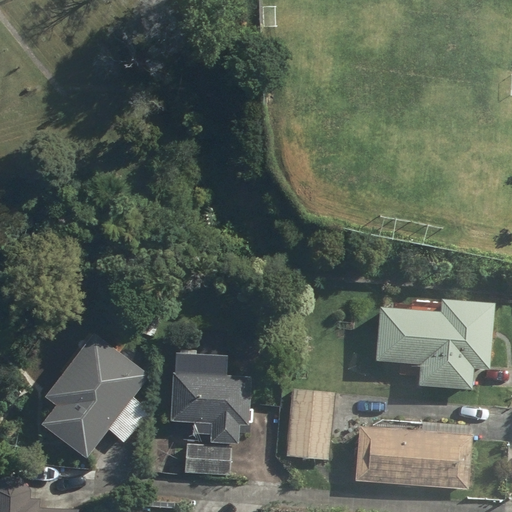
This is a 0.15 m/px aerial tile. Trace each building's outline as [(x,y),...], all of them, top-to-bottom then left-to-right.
[(443,309),(383,303),(377,356),(423,360),(420,383),(474,388),(476,366),(492,367),(499,301),(445,295),(443,309)] [(60,401),(43,423),(89,456),(110,427),(125,441),(154,411),(135,394),(153,370),(97,329),(49,393),(60,401)] [(178,369),(175,369),(172,419),(197,420),(196,431),(214,432),(214,439),(241,441),(242,423),(251,423),(254,374),(230,373),(231,353),(179,350),(178,369)] [(331,458),(337,390),(295,387),(290,454),(331,458)] [(425,429),(362,423),(357,478),(471,487),(475,434),(470,433),(471,424),(426,420),(425,429)] [(187,473),(231,474),(232,446),(188,445),(187,473)] [(0,511),(80,511),(81,508),(42,506),(43,497),(33,497),(33,487),(22,475),(7,473),(0,480),(0,511)]
